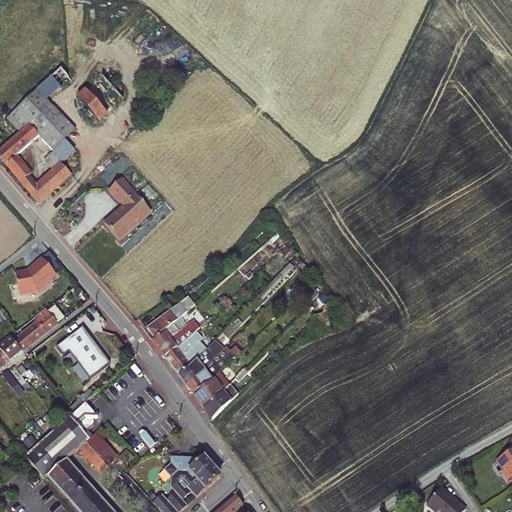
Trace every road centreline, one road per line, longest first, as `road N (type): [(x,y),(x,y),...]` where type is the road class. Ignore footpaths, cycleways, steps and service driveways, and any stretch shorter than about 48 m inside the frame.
road 1 (residential): [(237,479),(47,233)]
road 2 (residential): [(378,511),(511,430)]
